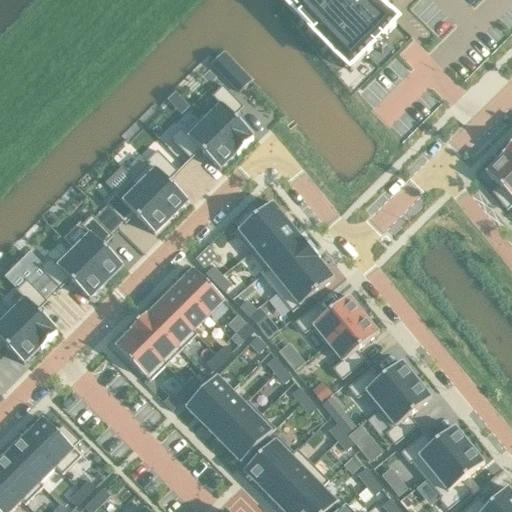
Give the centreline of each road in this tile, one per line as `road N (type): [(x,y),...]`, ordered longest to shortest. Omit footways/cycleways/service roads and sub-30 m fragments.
road 1 (residential): [(272,150),(58,361)]
road 2 (residential): [(511,442),(352,247)]
road 3 (residential): [(58,361),(205,511)]
road 4 (residential): [(272,150),(352,247)]
